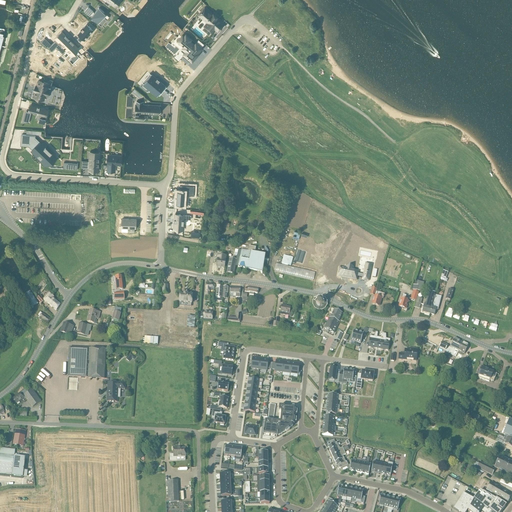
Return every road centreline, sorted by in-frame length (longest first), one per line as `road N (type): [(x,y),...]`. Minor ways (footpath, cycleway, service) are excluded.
road 1 (tertiary): [(511,353),(434,323),(372,318),(311,292),(160,267)]
road 2 (residential): [(144,184),(19,176),(2,164),(37,26),(68,18),(79,0)]
road 3 (unclassified): [(199,480),(198,431),(0,422)]
road 4 (unclassified): [(164,186),(177,94),(239,22),(253,22),(283,48)]
road 5 (residential): [(230,439),(244,355),(306,356)]
road 6 (residential): [(33,0),(0,129)]
road 7 (tertiary): [(69,295),(22,375),(0,396)]
